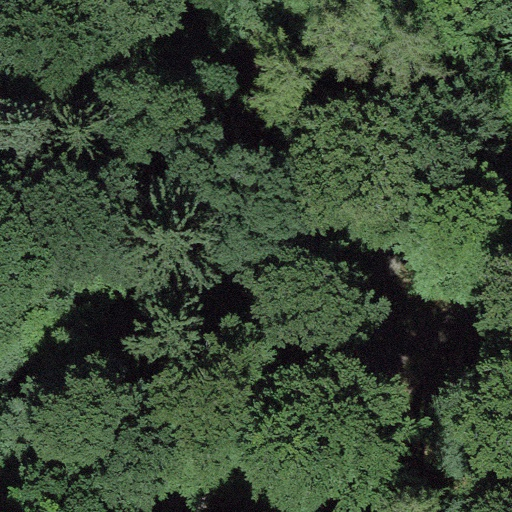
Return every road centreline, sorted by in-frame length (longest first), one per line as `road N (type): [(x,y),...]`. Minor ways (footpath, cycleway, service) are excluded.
road 1 (track): [(181,511),(312,410),(382,342),(511,306)]
road 2 (track): [(163,0),(319,88),(511,173)]
road 3 (track): [(382,342),(391,270),(384,203),(353,103)]
